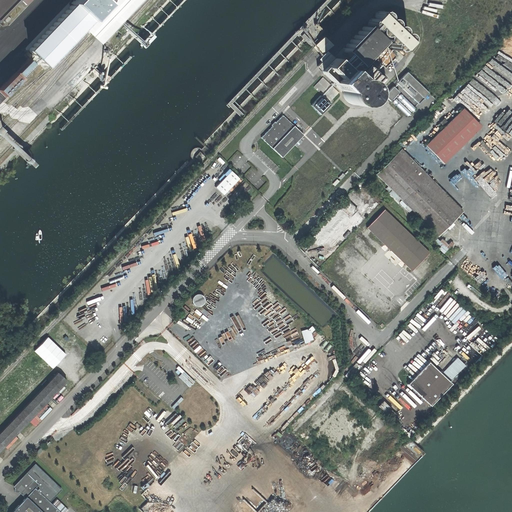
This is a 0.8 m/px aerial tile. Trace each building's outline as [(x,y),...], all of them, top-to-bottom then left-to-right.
[(0,0),(0,21),(1,22),(23,0),(27,5),(31,0),(0,0)] [(74,0),(71,3),(72,5),(29,50),(45,66),(108,0),(74,0)] [(378,22),(381,22),(384,20),(385,17),(385,14),(383,12),(381,11),(378,12),(375,14),(375,17),(375,19),(378,22)] [(18,16),(13,21),(19,26),(23,21),(18,16)] [(371,29),(374,29),(377,28),(378,25),(377,22),(376,20),(373,19),(371,19),(368,22),(367,25),(368,27),(371,29)] [(385,29),(389,29),(392,27),(393,25),(392,21),(391,19),(388,19),(386,19),(383,21),(382,24),(383,27),(385,29)] [(341,51),(358,66),(381,41),(365,25),(341,51)] [(378,36),(382,37),(385,35),(386,32),(385,29),(383,27),(381,26),(379,27),(376,29),(375,32),(376,34),(378,36)] [(393,36),(396,36),(399,35),(400,32),(400,29),(398,27),(396,26),(393,26),(390,29),(390,32),(390,34),(393,36)] [(310,46),(313,43),(302,33),(300,35),(310,46)] [(400,43),(404,44),(407,42),(408,39),(407,36),(406,34),(403,33),(401,34),(398,36),(397,39),(398,41),(400,43)] [(385,44),(389,44),(392,42),(393,40),(392,36),(391,35),(388,34),(386,34),(383,36),(382,39),(383,42),(385,44)] [(322,55),(331,45),(322,37),(312,48),(316,52),(317,51),(322,55)] [(393,51),(397,51),(400,50),(401,47),(400,44),(398,42),(396,41),(393,41),(391,44),(390,47),(391,49),(393,51)] [(386,68),(397,57),(385,45),(374,57),(386,68)] [(316,66),(341,91),(342,95),(343,99),(346,102),(350,105),(356,105),(362,104),(366,100),(369,95),(386,76),(369,62),(354,77),(328,53),(316,66)] [(33,65),(28,60),(22,67),(16,73),(16,72),(0,88),(0,91),(5,96),(22,79),(21,78),(33,65)] [(406,72),(395,83),(417,104),(428,93),(406,72)] [(482,76),(480,78),(477,75),(464,88),(469,93),(484,78),(482,76)] [(415,108),(399,93),(392,86),(383,96),(390,102),(391,102),(407,117),(415,108)] [(320,115),(329,105),(319,96),(310,106),(320,115)] [(424,145),(442,164),(480,127),(463,109),(424,145)] [(282,158),(303,135),(282,115),(261,138),(271,147),(282,158)] [(33,162),(17,146),(14,149),(30,165),(33,162)] [(400,150),(396,154),(458,216),(462,212),(400,150)] [(411,211),(437,237),(458,216),(396,154),(376,174),(387,186),(385,189),(389,192),(388,193),(397,202),(400,199),(402,201),(399,204),(408,213),(411,211)] [(456,187),(463,181),(457,174),(450,180),(456,187)] [(326,242),(357,209),(347,200),(316,233),(321,238),(326,242)] [(410,271),(428,252),(382,209),(364,228),(410,271)] [(356,224),(352,219),(331,241),(335,246),(356,224)] [(437,239),(434,241),(445,252),(453,244),(450,242),(447,245),(444,242),(441,240),(439,242),(437,239)] [(197,294),(190,300),(197,308),(204,302),(197,294)] [(405,385),(428,406),(450,384),(427,362),(417,373),(405,385)] [(0,434),(0,452),(67,381),(58,373),(0,434)] [(381,403),(378,406),(392,420),(396,416),(381,403)] [(327,416),(311,434),(325,448),(341,433),(350,442),(360,430),(336,407),(327,416)] [(26,499),(12,511),(67,511),(68,511),(57,501),(53,506),(50,503),(62,491),(38,467),(34,467),(30,471),(29,474),(29,476),(26,476),(24,477),(16,486),(16,489),(17,492),(19,492),(26,499)] [(264,510),(251,497),(239,509),(236,511),(264,511),(264,510)]
